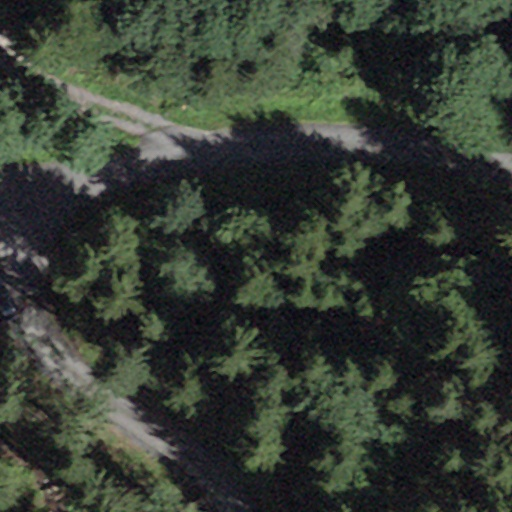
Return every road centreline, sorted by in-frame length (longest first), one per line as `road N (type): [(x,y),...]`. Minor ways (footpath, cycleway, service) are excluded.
road 1 (unclassified): [(511,172),(430,150),(329,139),(209,146),(96,177),(0,188)]
road 2 (track): [(33,189),(33,280),(54,352),(179,448),(232,511)]
road 3 (track): [(209,146),(67,95),(0,50)]
